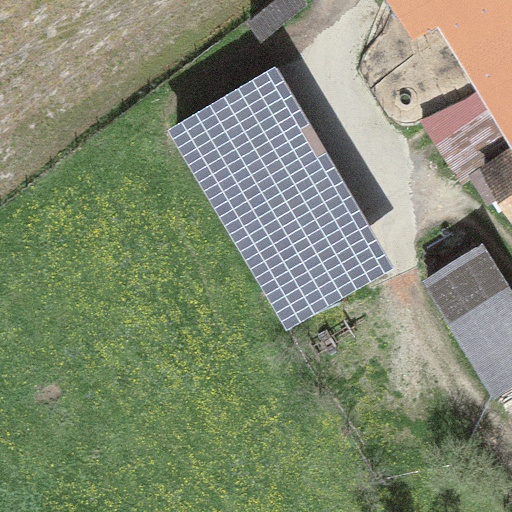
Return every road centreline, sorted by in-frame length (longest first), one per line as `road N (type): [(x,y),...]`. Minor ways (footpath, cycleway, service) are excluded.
road 1 (track): [(511,459),(436,356),(417,316),(409,285),(409,187),(340,78),(330,0)]
road 2 (track): [(409,187),(463,208),(511,257)]
